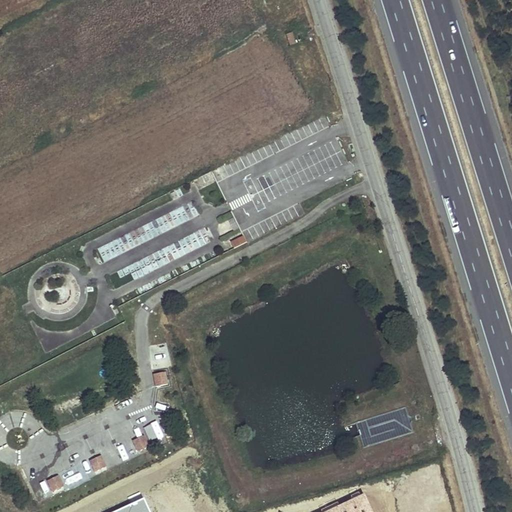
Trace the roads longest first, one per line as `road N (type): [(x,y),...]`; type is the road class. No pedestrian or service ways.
road 1 (unclassified): [(318,0),(475,511)]
road 2 (motorway): [(395,0),(511,387)]
road 3 (motorway): [(511,245),(436,0)]
